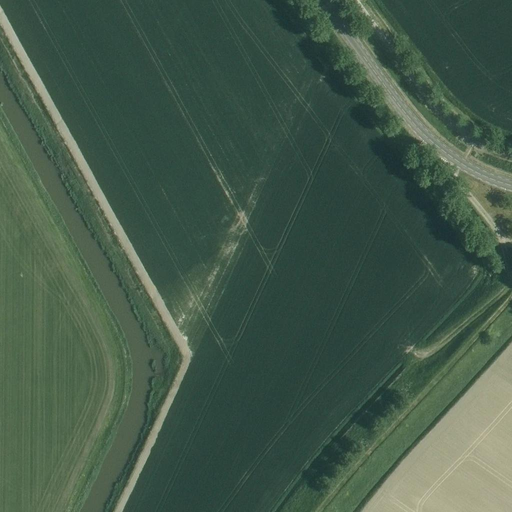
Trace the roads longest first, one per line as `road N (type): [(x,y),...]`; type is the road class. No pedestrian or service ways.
road 1 (track): [(499,234),(507,293),(324,511)]
road 2 (secondary): [(511,186),(436,146),(322,0)]
road 3 (track): [(383,143),(397,139),(413,151),(482,229),(499,234)]
road 4 (track): [(507,278),(425,358),(415,353)]
